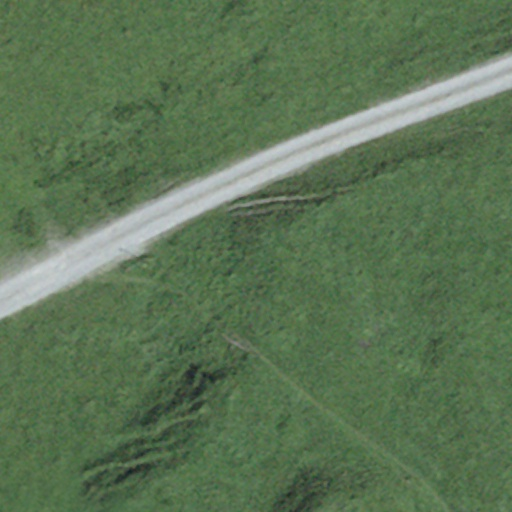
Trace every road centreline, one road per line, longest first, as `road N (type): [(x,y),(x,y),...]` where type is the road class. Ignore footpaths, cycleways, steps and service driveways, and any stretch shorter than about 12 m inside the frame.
road 1 (track): [(118,235),(317,143),(511,66)]
road 2 (track): [(0,297),(118,235)]
